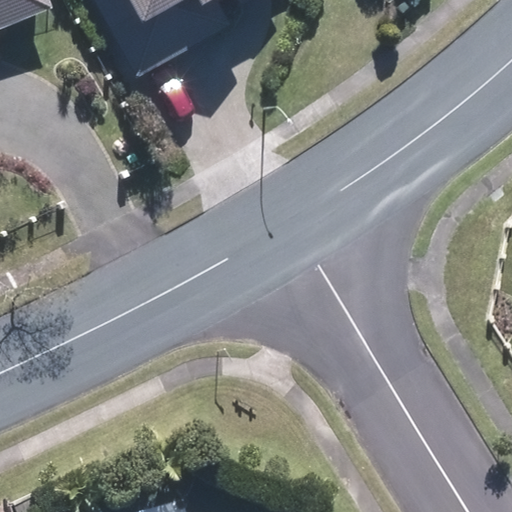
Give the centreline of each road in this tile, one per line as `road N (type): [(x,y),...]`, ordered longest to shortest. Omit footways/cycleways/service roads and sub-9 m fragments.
road 1 (residential): [(286,230),(463,511)]
road 2 (residential): [(286,230),(0,371)]
road 3 (residential): [(511,63),(286,230)]
